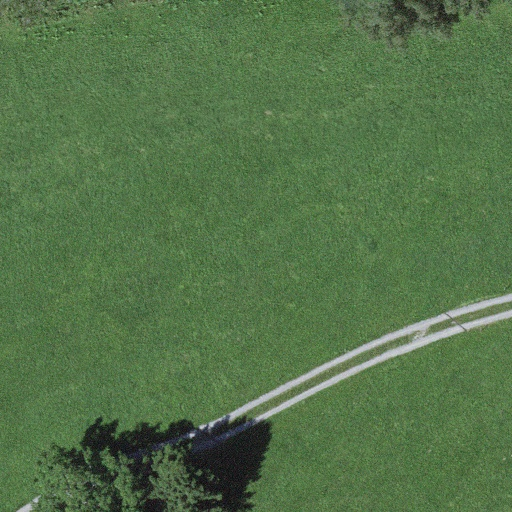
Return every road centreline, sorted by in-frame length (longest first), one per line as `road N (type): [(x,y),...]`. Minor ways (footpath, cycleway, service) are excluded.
road 1 (track): [(47,511),(292,392),(511,307)]
road 2 (track): [(272,511),(415,344)]
